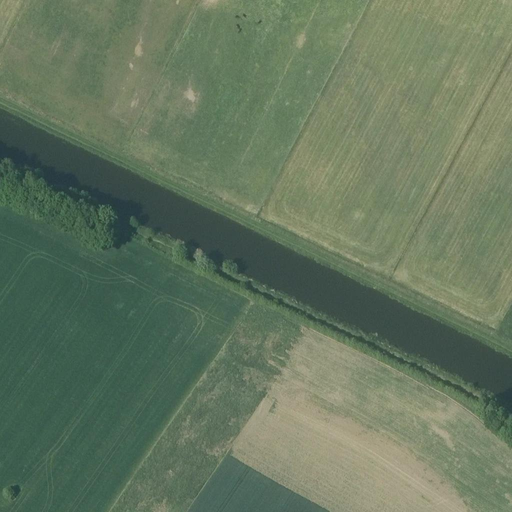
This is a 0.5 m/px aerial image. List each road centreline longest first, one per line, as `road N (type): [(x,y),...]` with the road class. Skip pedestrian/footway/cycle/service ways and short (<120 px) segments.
road 1 (track): [(0,166),(511,420)]
road 2 (track): [(0,103),(511,349)]
